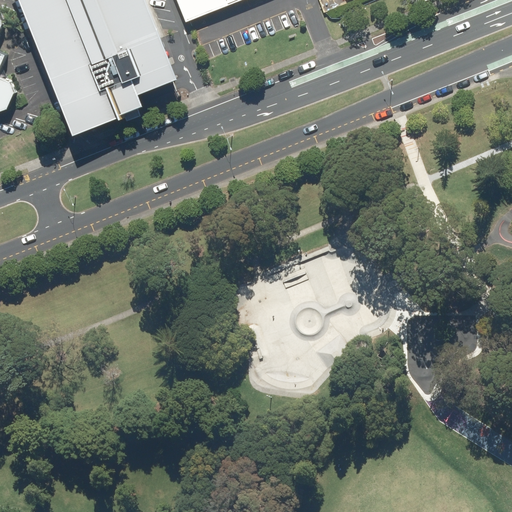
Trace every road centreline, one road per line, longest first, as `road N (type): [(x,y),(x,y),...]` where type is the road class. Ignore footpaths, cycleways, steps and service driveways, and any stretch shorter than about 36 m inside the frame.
road 1 (secondary): [(39,182),(510,0)]
road 2 (secondary): [(511,54),(60,232)]
